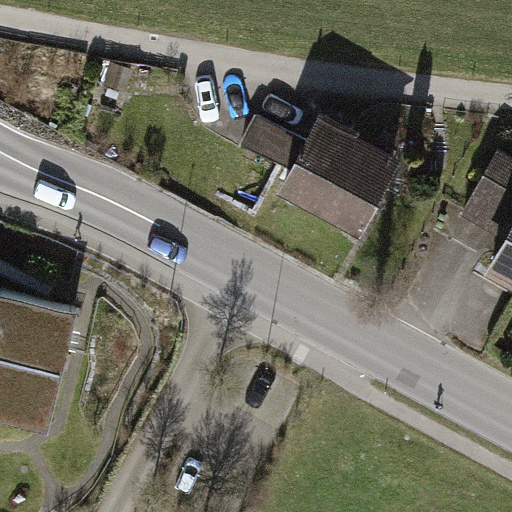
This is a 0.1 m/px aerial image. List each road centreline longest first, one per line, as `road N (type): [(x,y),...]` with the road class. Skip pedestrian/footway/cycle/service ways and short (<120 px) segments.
road 1 (tertiary): [(511,429),(0,158)]
road 2 (track): [(0,19),(222,65),(511,105)]
